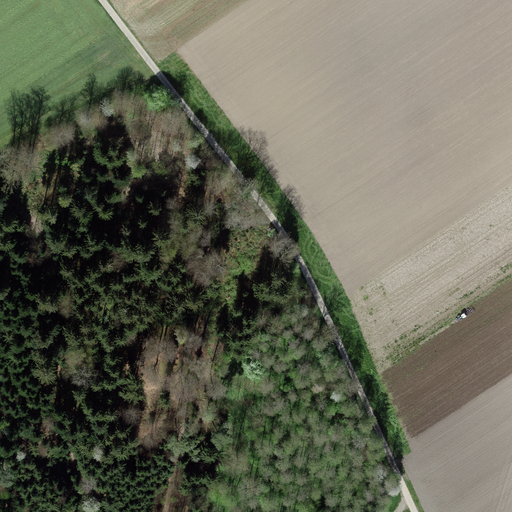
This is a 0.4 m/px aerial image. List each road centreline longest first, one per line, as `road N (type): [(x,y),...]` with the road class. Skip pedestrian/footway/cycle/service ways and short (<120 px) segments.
road 1 (track): [(101,0),(329,291),(413,511)]
road 2 (track): [(230,166),(198,205),(191,273),(201,376)]
